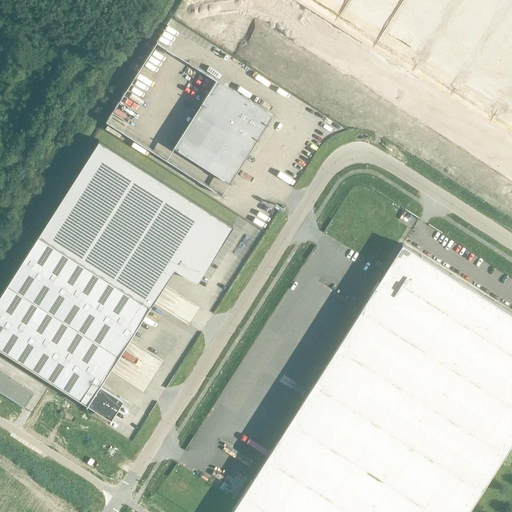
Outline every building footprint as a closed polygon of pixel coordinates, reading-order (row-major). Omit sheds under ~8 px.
[(511,0),(299,0),(511,135),(511,0)] [(157,54),(154,59),(150,67),(152,68),(149,72),(158,76),(164,64),(168,66),(170,61),(157,54)] [(132,121),(160,137),(184,94),(183,93),(180,82),(175,83),(174,85),(179,88),(180,91),(170,94),(169,95),(167,96),(162,105),(155,107),(151,105),(149,96),(145,82),(143,81),(142,77),(126,105),(128,106),(130,116),(122,111),(117,119),(125,124),(125,123),(132,121)] [(273,115),(216,79),(201,102),(200,103),(204,105),(176,148),(173,146),(172,146),(177,150),(225,180),(230,183),(231,183),(227,180),(255,137),(258,140),(259,139),(255,137),(259,130),(260,130),(260,129),(264,122),(268,125),(268,124),(267,123),(273,115)] [(99,140),(0,294),(0,347),(111,418),(116,410),(123,399),(119,397),(118,398),(115,396),(116,394),(93,380),(121,335),(129,339),(175,268),(197,282),(233,225),(99,140)] [(378,280),(230,511),(466,511),(511,441),(511,313),(420,255),(402,243),(394,257),(396,258),(392,263),(390,262),(379,281),(378,280)] [(307,259),(251,359),(263,357),(264,364),(263,366),(270,370),(274,363),(279,386),(304,341),(299,339),(306,326),(298,321),(307,319),(309,320),(312,332),(322,313),(321,307),(328,306),(328,304),(317,298),(325,282),(317,278),(330,275),(336,264),(322,267),(323,271),(313,273),(313,270),(320,268),(318,259),(316,263),(307,259)] [(160,331),(162,327),(154,323),(152,327),(160,331)] [(136,353),(133,358),(142,364),(145,358),(136,353)] [(34,393),(0,371),(0,392),(25,408),(34,393)]
